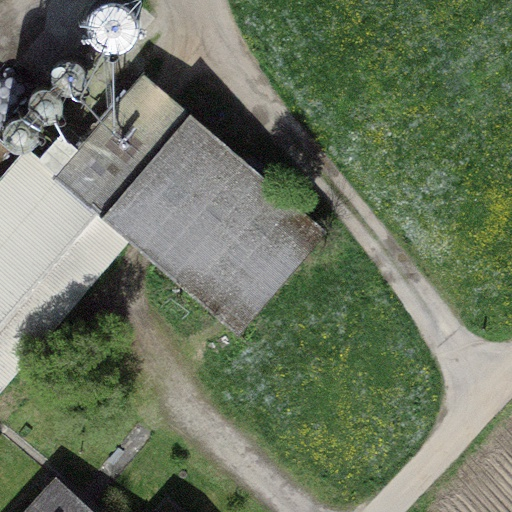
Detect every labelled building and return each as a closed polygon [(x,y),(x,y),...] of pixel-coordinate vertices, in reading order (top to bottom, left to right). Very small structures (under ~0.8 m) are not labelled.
[(100,51),(107,54),(114,55),(122,53),(128,49),(133,43),(136,36),(136,28),(134,20),(129,14),(122,9),(114,7),(106,8),(98,12),(93,18),(89,25),(89,33),(90,40),(94,46),(100,51)] [(72,95),(78,93),(82,89),(86,84),(87,79),(86,73),(84,67),(80,63),(74,60),(68,59),(63,61),(58,63),(54,68),(51,73),(51,79),(53,85),(56,90),(61,93),(66,95),(72,95)] [(49,127),(54,124),(59,121),(62,116),(64,110),(63,104),(60,99),(56,94),(51,92),(45,91),(39,92),(34,95),(30,99),(28,105),(28,111),(29,116),(32,121),(37,125),(43,127),(49,127)] [(23,154),(28,152),(33,148),(36,143),(38,137),(37,132),(34,126),(30,122),(25,119),(19,118),(13,119),(8,122),(4,127),(2,132),(2,138),(3,144),(6,149),(11,152),(17,154),(23,154)] [(114,214),(245,322),(319,232),(188,124),(114,214)] [(0,358),(111,234),(38,170),(0,212),(0,358)] [(39,511),(95,511),(66,484),(39,511)]
